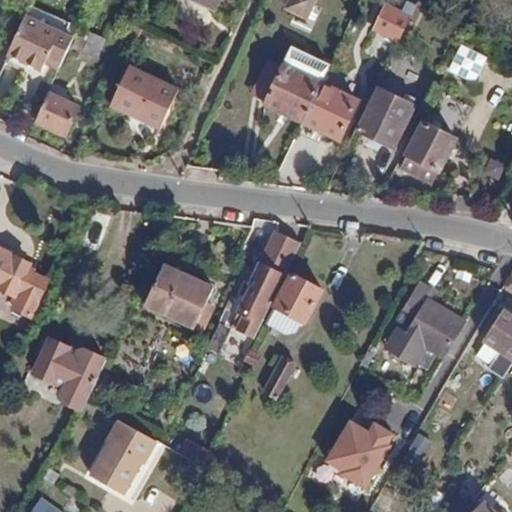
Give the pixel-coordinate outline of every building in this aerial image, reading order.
[(217,0),(186,0),(212,11),(217,0)] [(287,0),(284,7),(297,13),(302,0),(287,0)] [(305,17),(312,0),(302,0),(297,13),(305,17)] [(400,13),(385,6),(373,31),(399,42),(416,7),(407,3),(400,13)] [(51,19),(29,8),(24,19),(46,30),(50,23),(51,19)] [(46,30),(24,19),(7,57),(23,65),(29,68),(46,30)] [(93,25),(82,20),(75,36),(72,42),(70,47),(81,53),(90,34),(93,25)] [(72,42),(75,36),(50,23),(46,30),(72,42)] [(70,47),(72,42),(46,30),(29,68),(40,73),(44,66),(47,59),(61,66),(70,47)] [(373,31),(362,54),(387,67),(399,42),(373,31)] [(97,60),(106,42),(90,34),(81,53),(97,60)] [(329,65),(292,47),(283,65),(321,83),(329,65)] [(480,59),(459,47),(436,90),(447,95),(453,82),(464,88),(480,59)] [(23,65),(7,57),(2,66),(20,73),(23,65)] [(44,66),(58,72),(61,66),(47,59),(44,66)] [(301,125),(321,83),(283,65),(263,107),(301,125)] [(127,66),(108,107),(160,131),(180,91),(127,66)] [(339,143),(359,102),(321,83),(301,125),(315,131),(339,143)] [(414,108),(376,89),(356,131),(393,149),(414,108)] [(79,109),(48,95),(35,124),(66,138),(79,109)] [(423,123),(405,157),(438,175),(456,141),(423,123)] [(254,338),(285,274),(300,243),(276,232),(261,263),(257,272),(262,280),(260,284),(250,285),(252,287),(232,328),(254,338)] [(27,272),(30,265),(0,249),(0,290),(17,300),(13,309),(30,318),(47,282),(27,272)] [(163,265),(145,308),(194,331),(207,304),(214,288),(163,265)] [(291,275),(273,308),(304,325),(322,292),(291,275)] [(406,337),(420,346),(440,308),(429,301),(434,293),(420,285),(404,311),(417,318),(406,337)] [(201,333),(213,307),(207,304),(194,331),(201,333)] [(441,359),(464,322),(440,308),(420,346),(441,359)] [(406,337),(417,318),(404,311),(392,329),(406,337)] [(499,353),(511,361),(511,316),(505,312),(484,343),(499,353)] [(81,413),(86,402),(105,361),(80,351),(77,352),(74,355),(46,342),(30,376),(61,389),(59,396),(62,405),(81,413)] [(489,369),(499,353),(484,343),(474,358),(489,369)] [(366,369),(373,356),(367,352),(360,365),(366,369)] [(489,369),(487,371),(502,380),(511,364),(511,361),(499,353),(489,369)] [(250,354),(246,362),(255,367),(259,358),(250,354)] [(281,357),(262,391),(277,401),(296,366),(281,357)] [(156,444),(117,420),(106,442),(108,444),(90,476),(125,495),(142,463),(145,465),(156,444)] [(369,432),(352,422),(328,462),(344,472),(342,476),(368,491),(394,447),(391,445),(397,435),(375,422),(369,432)] [(180,429),(174,443),(200,454),(205,440),(180,429)] [(53,485),(59,475),(49,470),(43,479),(53,485)] [(387,511),(391,503),(378,497),(372,511),(387,511)] [(493,511),(484,503),(474,511),(493,511)]
